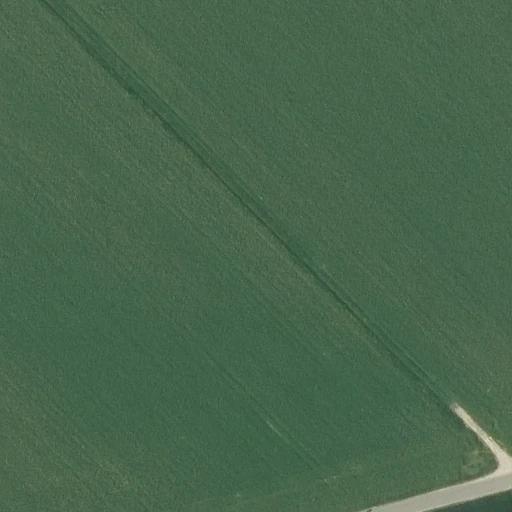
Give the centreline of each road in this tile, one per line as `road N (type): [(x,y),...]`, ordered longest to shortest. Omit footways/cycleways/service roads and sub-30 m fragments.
road 1 (track): [(49,0),(511,467)]
road 2 (unclassified): [(385,511),(511,477)]
